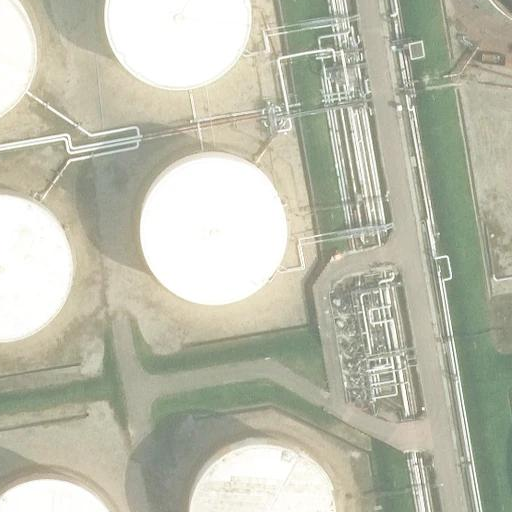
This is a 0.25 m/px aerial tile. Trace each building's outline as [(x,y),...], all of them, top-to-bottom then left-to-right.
[(35,53),(36,41),(35,30),(33,18),(28,8),(23,0),(0,0),(0,104),(6,101),(15,93),(22,84),(28,74),(33,64),(35,53)] [(249,15),(250,4),(249,0),(104,0),(104,10),(106,21),(109,31),(114,41),(121,50),(128,59),(137,65),(147,71),(158,74),(169,76),(180,77),(191,76),(202,73),(212,68),(221,62),(229,55),(237,46),(242,36),(246,26),(249,15)] [(285,231),(286,220),(285,208),(282,197),(278,186),(272,176),(264,168),(256,160),(246,154),(235,150),(224,147),(212,146),(201,147),(189,150),(179,154),(169,160),(160,167),(152,176),(146,186),(142,197),(139,208),(138,220),(139,231),(142,242),(146,253),(152,263),(160,272),(169,279),(178,285),(189,290),(200,292),(212,293),(224,293),(235,290),(246,285),(255,279),(264,272),(272,263),(278,253),(282,243),(285,231)] [(70,269),(71,257),(70,244),(67,232),(62,221),(55,211),(46,202),(36,195),(25,189),(14,186),(1,184),(0,184),(0,329),(1,329),(13,328),(25,324),(36,319),(46,311),(55,302),(62,292),(67,281),(70,269)] [(332,511),(333,505),(332,493),(329,481),(324,470),(317,460),(308,451),(298,444),(287,438),(276,435),(264,433),(251,434),(239,436),(228,441),(217,447),(208,455),(200,465),(195,476),(190,487),(188,499),(188,511),(332,511)] [(111,511),(109,506),(103,496),(95,487),(85,480),(75,474),(63,470),(52,468),(40,468),(28,470),(17,474),(6,480),(0,484),(0,511),(111,511)]
